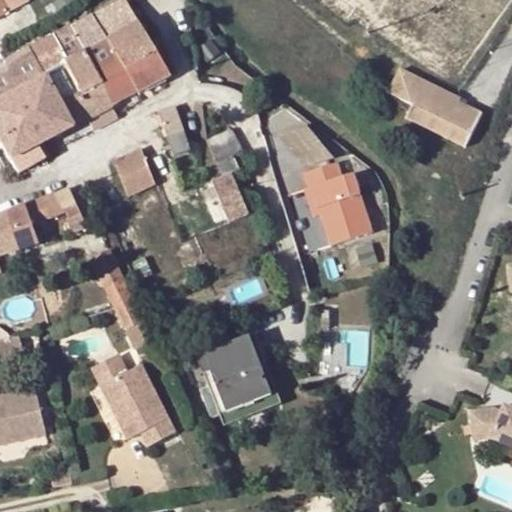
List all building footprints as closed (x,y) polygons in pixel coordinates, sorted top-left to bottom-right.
[(0,0),(0,12),(18,3),(16,0),(0,0)] [(122,0),(117,0),(90,14),(99,29),(104,39),(134,91),(160,77),(166,74),(122,0)] [(75,42),(80,51),(104,39),(99,29),(75,42)] [(59,63),(63,61),(49,35),(26,47),(68,125),(86,116),(59,63)] [(80,51),(109,104),(134,91),(104,39),(80,51)] [(0,68),(0,144),(7,157),(34,143),(68,125),(26,47),(13,54),(20,68),(9,73),(4,66),(0,68)] [(86,116),(109,104),(80,51),(63,61),(59,63),(86,116)] [(2,59),(4,66),(9,73),(20,68),(13,54),(2,59)] [(423,81),(399,68),(388,93),(409,105),(405,116),(450,140),(464,147),(481,115),(468,108),(463,117),(417,92),(423,81)] [(456,99),(423,81),(417,92),(463,117),(468,108),(455,101),(456,99)] [(173,107),(158,112),(163,127),(178,121),(173,107)] [(178,121),(163,127),(167,140),(183,135),(178,121)] [(302,166),(331,157),(303,125),(275,135),(302,166)] [(216,162),(230,156),(239,152),(228,129),(205,140),(216,162)] [(188,149),(183,135),(167,140),(173,155),(188,149)] [(41,155),(34,143),(7,157),(13,169),(41,155)] [(140,150),(113,162),(129,197),(156,184),(140,150)] [(216,162),(223,175),(234,171),(236,170),(230,156),(216,162)] [(193,166),(200,184),(213,180),(206,161),(193,166)] [(334,162),(306,172),(310,186),(321,214),(331,245),(371,231),(350,172),(339,176),(334,162)] [(215,226),(251,216),(240,176),(204,186),(215,226)] [(321,214),(310,186),(303,189),(313,216),(321,214)] [(0,253),(35,243),(29,225),(60,212),(75,206),(66,187),(23,205),(0,214),(0,253)] [(85,227),(75,206),(60,212),(70,233),(85,227)] [(186,242),(172,248),(181,268),(195,262),(186,242)] [(91,259),(96,269),(105,288),(122,281),(108,251),(91,259)] [(149,337),(122,281),(105,288),(130,340),(149,337)] [(324,309),(332,312),(334,305),(327,302),(324,309)] [(332,312),(324,309),(321,319),(328,321),(332,312)] [(251,332),(246,335),(268,392),(226,409),(203,351),(194,354),(222,426),(278,403),(251,332)] [(246,335),(203,351),(226,409),(268,392),(246,335)] [(150,340),(149,337),(130,340),(134,349),(150,340)] [(92,370),(99,383),(121,372),(115,359),(92,370)] [(146,445),(173,432),(139,363),(121,372),(99,383),(126,438),(139,431),(146,445)] [(0,443),(47,434),(36,388),(0,394),(0,443)] [(503,404),(500,411),(508,415),(511,408),(503,404)] [(473,430),(474,436),(491,437),(511,445),(511,408),(508,415),(500,411),(493,408),(469,409),(471,421),(463,423),(465,431),(473,430)] [(68,470),(49,474),(52,486),(71,482),(68,470)]
